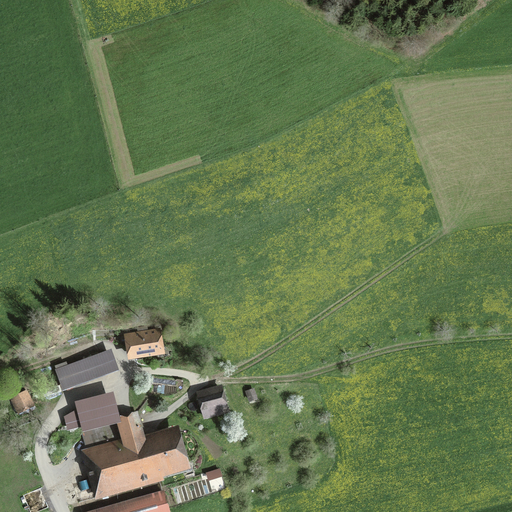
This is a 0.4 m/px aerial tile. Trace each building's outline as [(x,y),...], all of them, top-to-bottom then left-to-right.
[(161,328),(124,334),(129,360),(165,354),(161,328)] [(111,349),(55,370),(62,390),(119,370),(111,349)] [(34,405),(27,390),(9,399),(17,414),(34,405)] [(164,477),(192,469),(180,425),(146,434),(139,409),(121,414),(114,390),(74,401),(76,409),(64,416),(68,430),(81,426),(88,449),(82,451),(96,499),(165,480),(164,477)] [(221,405),(218,393),(205,396),(204,393),(199,394),(206,418),(228,412),(226,403),(221,405)] [(86,511),(170,511),(164,490),(86,511)]
